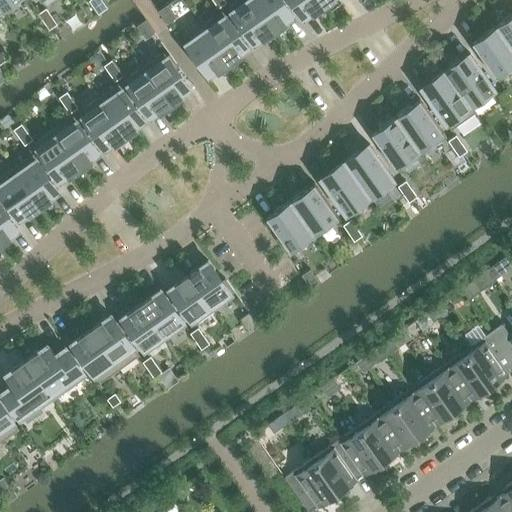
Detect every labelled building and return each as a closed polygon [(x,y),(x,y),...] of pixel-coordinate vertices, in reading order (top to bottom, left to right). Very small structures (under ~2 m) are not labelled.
[(0,0),(0,9),(4,15),(5,14),(2,10),(16,0),(0,0)] [(101,0),(89,0),(98,14),(107,7),(101,0)] [(252,0),(236,0),(228,6),(254,43),(273,29),(252,0)] [(281,0),(252,0),(273,29),(293,15),(281,0)] [(320,0),(291,0),(300,12),(303,16),(304,17),(305,17),(308,14),(323,4),(320,0)] [(176,17),(167,4),(158,10),(167,23),(176,17)] [(43,21),(51,15),(46,7),(42,10),(38,13),(43,21)] [(205,28),(228,61),(248,47),(222,11),(202,24),(205,28)] [(511,12),(495,25),(511,47),(511,12)] [(57,24),(51,15),(43,21),(49,29),(53,26),(57,24)] [(154,32),(145,20),(137,25),(146,38),(154,32)] [(511,70),(511,47),(495,25),(471,42),(498,80),(511,70)] [(195,55),(209,75),(228,61),(205,28),(185,42),(182,44),(191,57),(195,55)] [(163,52),(144,66),(170,102),(189,88),(175,68),(179,66),(170,53),(166,56),(163,52)] [(473,108),(496,91),(472,57),(469,53),(461,59),(446,69),(445,70),(475,112),(476,111),(473,108)] [(117,67),(112,59),(104,65),(109,73),(117,67)] [(144,66),(125,79),(150,116),(170,102),(144,66)] [(123,75),(117,67),(109,73),(115,81),(123,75)] [(475,112),(445,70),(429,81),(421,87),(424,91),(451,129),(475,112)] [(118,84),(99,97),(124,134),(139,124),(144,120),(140,115),(118,84)] [(506,89),(498,95),(504,103),(511,97),(506,89)] [(58,97),(64,105),(72,99),(67,91),(58,97)] [(99,97),(79,111),(101,142),(105,148),(110,144),(124,134),(99,97)] [(64,105),(69,113),(78,107),(72,99),(64,105)] [(446,136),(422,103),(419,99),(410,104),(395,115),(422,153),(446,136)] [(422,153),(395,115),(394,116),(379,127),(371,132),(374,137),(395,167),(418,150),(421,154),(422,153)] [(73,116),(53,130),(79,166),(94,156),(99,152),(95,147),(73,116)] [(13,129),(19,137),(27,131),(21,123),(13,129)] [(53,130),(34,143),(56,174),(60,180),(65,176),(79,166),(53,130)] [(19,137),(24,145),(33,139),(27,131),(19,137)] [(462,142),(456,134),(448,140),(453,148),(462,142)] [(467,150),(462,142),(453,148),(459,156),(467,150)] [(393,178),(372,148),(369,143),(361,149),(344,161),(369,195),(393,178)] [(32,154),(13,168),(39,205),(54,194),(58,191),(54,185),(32,154)] [(369,195),(344,161),(329,172),(320,178),(323,182),(344,212),(369,195)] [(13,168),(0,176),(0,190),(16,213),(19,218),(24,215),(39,205),(13,168)] [(411,188),(406,180),(398,186),(403,193),(411,188)] [(338,217),(317,187),(314,182),(306,188),(289,200),(313,234),(338,217)] [(417,196),(411,188),(403,193),(409,201),(417,196)] [(313,234),(289,200),(274,211),(265,217),(268,221),(279,236),(276,238),(286,253),(290,251),(313,234)] [(0,204),(0,241),(13,232),(18,229),(14,224),(0,204)] [(351,219),(343,224),(348,232),(356,227),(351,219)] [(362,235),(356,227),(348,232),(354,240),(362,235)] [(506,271),(511,266),(511,265),(506,256),(499,261),(506,271)] [(207,260),(188,274),(195,284),(214,310),(233,297),(230,293),(234,290),(225,278),(221,280),(207,260)] [(310,268),(301,274),(311,287),(319,281),(310,268)] [(195,324),(214,310),(195,284),(188,274),(176,282),(169,287),(195,324)] [(474,279),(461,288),(468,298),(481,288),(474,279)] [(153,294),(141,302),(166,339),(186,325),(160,289),(153,294)] [(166,339),(141,302),(128,311),(121,316),(147,353),(166,339)] [(448,314),(440,303),(433,307),(440,317),(441,318),(448,314)] [(433,322),(440,317),(433,307),(426,312),(433,322)] [(258,325),(248,312),(240,318),(249,331),(258,325)] [(119,368),(139,355),(110,314),(103,319),(91,328),(119,368)] [(511,331),(509,334),(501,323),(491,331),(511,361),(511,331)] [(198,327),(189,333),(195,341),(204,335),(198,327)] [(119,368),(91,328),(78,336),(71,341),(100,382),(119,368)] [(404,328),(398,332),(405,342),(411,338),(404,328)] [(506,373),(511,368),(511,361),(491,331),(481,337),(463,350),(465,352),(488,385),(491,389),(501,382),(500,381),(498,378),(502,376),(506,373)] [(398,347),(405,342),(398,332),(391,337),(398,347)] [(209,343),(204,335),(195,341),(201,349),(209,343)] [(82,370),(65,346),(54,354),(49,348),(47,345),(46,344),(45,345),(39,349),(26,358),(33,369),(50,393),(54,398),(86,376),(82,370)] [(480,397),(491,389),(488,385),(465,352),(463,350),(445,363),(470,398),(474,395),(478,393),(479,396),(480,397)] [(369,353),(362,357),(369,367),(376,363),(369,353)] [(142,361),(148,369),(156,364),(150,356),(142,361)] [(363,372),(369,367),(362,357),(356,362),(363,372)] [(33,369),(26,358),(14,367),(7,372),(6,373),(7,374),(9,377),(13,383),(1,391),(19,415),(22,420),(54,398),(50,393),(33,369)] [(466,401),(470,398),(445,363),(428,375),(429,377),(453,410),(455,414),(466,407),(465,406),(463,403),(466,401)] [(162,372),(156,364),(148,369),(153,377),(162,372)] [(445,421),(455,414),(453,410),(429,377),(428,375),(410,388),(411,389),(416,396),(429,414),(435,423),(439,420),(442,418),(444,420),(445,421)] [(333,378),(327,382),(334,392),(341,388),(333,378)] [(327,397),(334,392),(327,382),(320,387),(327,397)] [(431,425),(435,423),(429,414),(416,396),(411,389),(410,388),(393,400),(394,401),(418,435),(420,439),(430,432),(430,431),(428,428),(431,425)] [(115,392),(107,398),(112,406),(120,401),(115,392)] [(410,446),(420,439),(418,435),(394,401),(393,400),(375,412),(400,448),(403,445),(407,442),(407,443),(409,445),(410,446)] [(13,421),(0,402),(0,441),(18,429),(13,421)] [(295,404),(282,414),(288,422),(301,413),(295,404)] [(396,450),(400,448),(393,438),(381,421),(376,414),(375,412),(357,425),(358,426),(382,460),(385,464),(395,457),(394,455),(392,453),(396,450)] [(273,432),(288,422),(282,414),(268,424),(273,432)] [(374,471),(385,464),(382,460),(358,426),(357,425),(339,437),(340,439),(364,472),(368,470),(372,467),(374,470),(374,471)] [(355,479),(364,472),(340,439),(339,437),(312,457),(313,458),(337,492),(340,496),(350,488),(349,487),(347,484),(351,482),(355,479)] [(312,457),(284,476),(309,511),(319,504),(323,501),(326,499),(328,502),(329,503),(340,496),(337,492),(313,458),(312,457)] [(504,492),(500,495),(507,504),(511,511),(511,480),(505,486),(506,487),(507,490),(504,492)] [(171,510),(185,499),(177,488),(162,499),(171,510)] [(490,496),(480,503),(483,507),(486,511),(511,511),(507,504),(500,495),(496,497),(493,500),(491,497),(490,496)] [(486,511),(483,507),(480,503),(469,511),(470,511),(486,511)]
